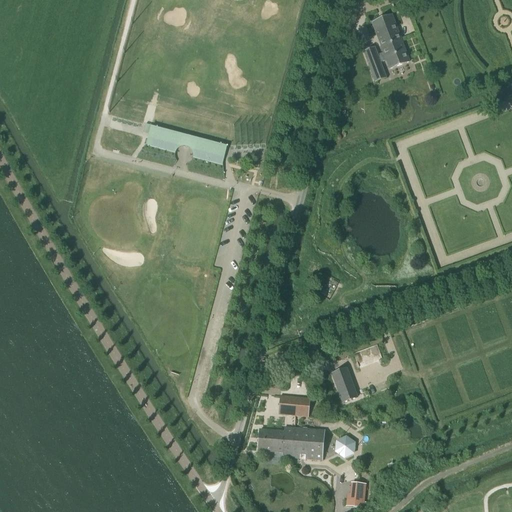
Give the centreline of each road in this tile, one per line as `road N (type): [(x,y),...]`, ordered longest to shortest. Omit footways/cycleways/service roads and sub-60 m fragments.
road 1 (unclassified): [(210,501),(224,479),(354,0)]
road 2 (unclassified): [(210,501),(0,159)]
road 3 (track): [(248,189),(95,151),(135,0)]
